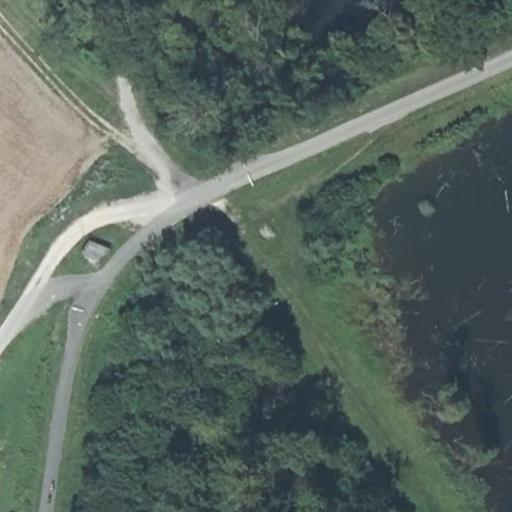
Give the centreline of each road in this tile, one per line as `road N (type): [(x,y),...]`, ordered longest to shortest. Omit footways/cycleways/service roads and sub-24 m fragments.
road 1 (track): [(98,288),(154,228),(195,199),(511,52)]
road 2 (track): [(439,511),(217,187)]
road 3 (track): [(0,17),(93,120),(145,150),(195,199)]
road 4 (track): [(50,511),(73,355),(98,288)]
road 5 (track): [(97,0),(145,150)]
